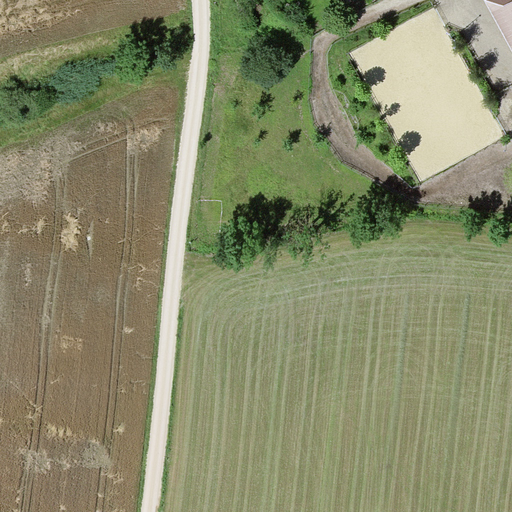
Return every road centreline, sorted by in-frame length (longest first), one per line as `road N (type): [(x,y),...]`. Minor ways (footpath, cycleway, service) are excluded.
road 1 (residential): [(146,511),(193,110),(198,0)]
road 2 (track): [(198,59),(0,129)]
